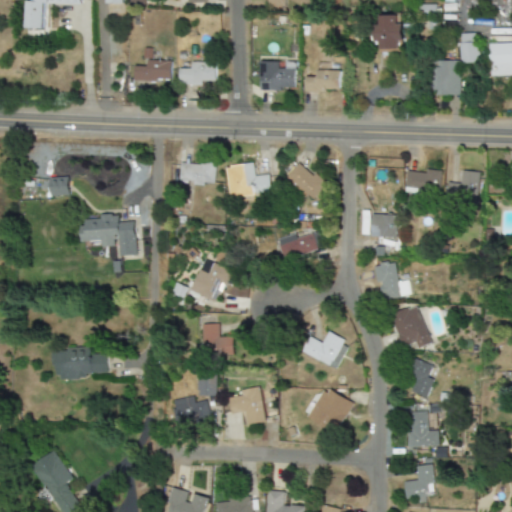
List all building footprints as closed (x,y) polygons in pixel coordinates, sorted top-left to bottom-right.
[(26,28),(54,29),(54,18),(44,18),(45,4),(80,4),(80,0),(33,0),(33,1),(26,1),(26,28)] [(401,50),(401,23),(398,23),(398,15),(376,16),(377,42),(380,42),(380,50),(401,50)] [(436,96),(461,95),(460,63),(476,63),(476,33),(457,34),(458,61),(436,62),(436,96)] [(488,76),(511,75),(511,43),(487,44),(488,76)] [(134,66),(133,80),(170,81),(171,61),(147,61),(147,67),(134,66)] [(178,69),(178,85),(202,85),(202,81),(215,82),(215,63),(190,62),(190,69),(178,69)] [(259,91),(282,91),(282,89),(294,89),(294,62),(281,62),(259,62),(259,91)] [(338,92),(339,71),(316,70),(316,77),(304,77),(303,91),(338,92)] [(181,164),(179,181),(213,185),(216,163),(200,161),(200,166),(181,164)] [(311,201),(325,186),(299,162),(285,177),(311,201)] [(270,193),(268,175),(254,176),(253,163),(234,165),(236,176),(232,176),(234,190),(239,189),(240,197),(270,193)] [(440,190),(440,171),(426,170),(426,173),(405,172),(405,189),(440,190)] [(477,200),(478,172),(461,171),(460,183),(447,183),(446,199),(477,200)] [(68,177),(50,178),(50,196),(68,196),(68,177)] [(397,215),(371,214),(371,238),(396,238),(397,215)] [(135,256),(133,222),(118,222),(118,215),(99,216),(100,219),(80,220),(81,242),(101,241),(101,247),(116,246),(117,256),(135,256)] [(296,239),(294,234),(276,240),(285,262),(323,247),(317,232),(296,239)] [(216,302),(229,270),(203,259),(190,292),(216,302)] [(396,282),(394,263),(376,265),(380,299),(411,296),(409,281),(396,282)] [(431,343),(414,304),(389,315),(403,347),(415,342),(418,349),(431,343)] [(232,337),(219,338),(218,324),(201,325),(202,358),(233,357),(232,337)] [(335,370),(349,343),(327,332),(321,343),(309,337),(301,352),(335,370)] [(107,373),(106,354),(90,355),(89,348),(52,350),(54,381),(86,379),(86,374),(107,373)] [(427,398),(433,380),(428,378),(433,364),(417,359),(406,390),(427,398)] [(196,395),(214,396),(214,375),(196,375),(196,395)] [(244,412),(246,425),(264,422),(258,387),(239,391),(240,396),(227,399),(230,414),(244,412)] [(322,388),(308,419),(337,433),(352,402),(322,388)] [(176,426),(209,418),(205,401),(194,403),(192,396),(170,401),(176,426)] [(438,447),(437,431),(427,431),(426,412),(408,413),(409,448),(438,447)] [(72,479),(53,451),(29,467),(59,511),(71,511),(80,507),(65,484),(72,479)] [(404,481),(405,503),(426,502),(426,496),(434,495),(432,465),(415,466),(416,481),(404,481)] [(165,511),(203,511),(207,498),(192,494),(190,503),(184,502),(187,492),(171,488),(165,511)] [(283,492),(267,492),(265,511),(302,511),(303,506),(283,505),(283,492)] [(250,511),(249,498),(214,502),(215,511),(250,511)]
